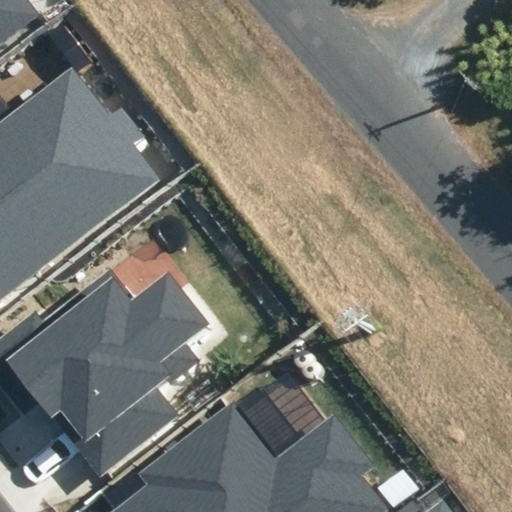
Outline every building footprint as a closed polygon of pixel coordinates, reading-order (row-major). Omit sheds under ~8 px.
[(0,0),(0,45),(40,15),(27,0),(0,0)] [(0,299),(157,180),(131,145),(142,136),(122,109),(110,118),(70,66),(0,119),(0,299)] [(134,301),(110,271),(43,323),(34,311),(0,337),(0,386),(24,416),(39,404),(52,421),(55,419),(100,475),(178,415),(157,388),(195,359),(182,342),(207,323),(168,274),(134,301)] [(381,511),(385,509),(360,476),(373,466),(333,414),(277,457),(233,401),(137,474),(145,484),(108,511),(381,511)] [(453,511),(446,501),(431,511),(453,511)]
